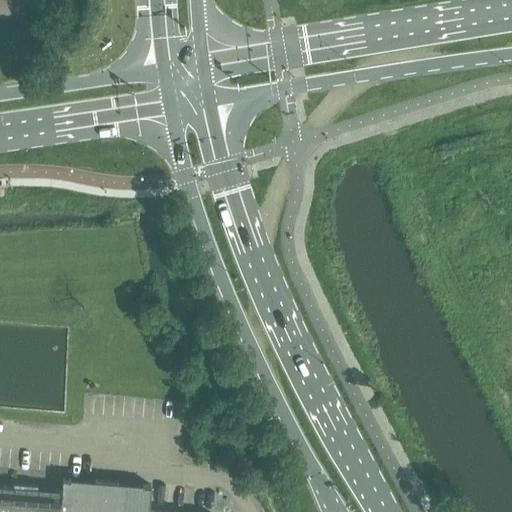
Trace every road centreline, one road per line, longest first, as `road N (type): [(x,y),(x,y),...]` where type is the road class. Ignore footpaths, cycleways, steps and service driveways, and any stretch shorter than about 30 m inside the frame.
road 1 (primary): [(383,511),(259,266),(208,100)]
road 2 (primary): [(173,105),(185,175),(221,279),(335,511)]
road 3 (tertiary): [(511,12),(203,61)]
road 4 (tertiary): [(208,100),(511,55)]
road 5 (secondary): [(0,135),(173,105)]
road 6 (secondary): [(170,68),(0,94)]
